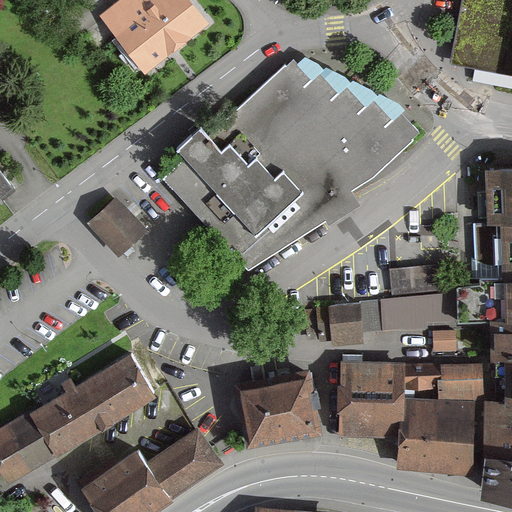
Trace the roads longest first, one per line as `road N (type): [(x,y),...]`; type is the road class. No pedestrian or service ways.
road 1 (residential): [(279,24),(0,248)]
road 2 (primary): [(197,511),(246,487),(296,476),(511,511)]
road 3 (residential): [(511,123),(486,119),(420,78),(403,30)]
road 4 (residential): [(403,30),(279,24)]
